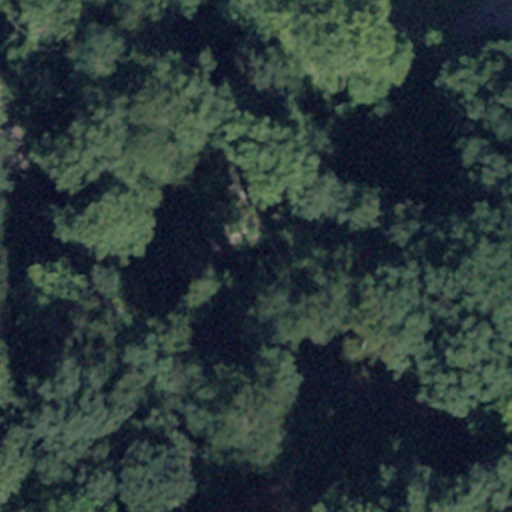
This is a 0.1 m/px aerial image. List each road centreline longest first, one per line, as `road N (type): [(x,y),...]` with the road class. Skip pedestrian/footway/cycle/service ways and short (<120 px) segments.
road 1 (residential): [(0,124),(56,279),(78,304),(162,348),(403,415),(511,473)]
road 2 (unclassified): [(287,0),(472,65)]
